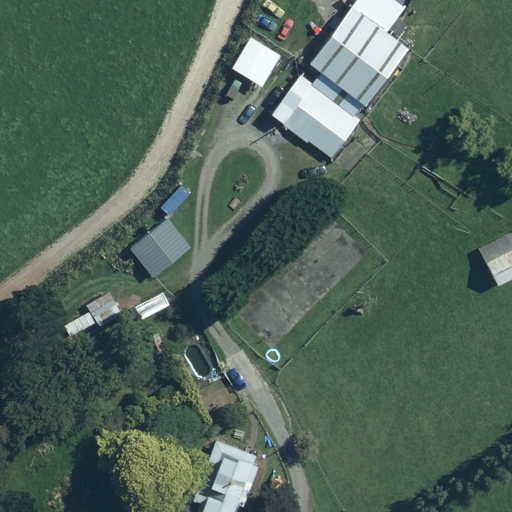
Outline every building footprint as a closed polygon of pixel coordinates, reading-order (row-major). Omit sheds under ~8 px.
[(349,0),(305,54),(309,58),(363,102),(409,46),(354,0),(349,0)] [(266,43),(248,31),(228,62),(246,74),(266,43)] [(300,71),(268,109),(304,140),(307,137),(328,155),(360,118),(354,113),(361,105),(345,92),(336,102),(331,97),(338,88),(318,71),(310,80),(300,71)] [(168,215),(129,245),(150,272),(189,243),(168,215)] [(511,227),(477,244),(494,283),(511,274),(511,227)] [(162,289),(132,305),(138,317),(168,301),(162,289)] [(114,296),(89,309),(97,326),(122,313),(114,296)] [(255,453),(213,438),(191,496),(197,498),(191,511),(233,511),(238,501),(244,503),(259,464),(252,461),(255,453)]
